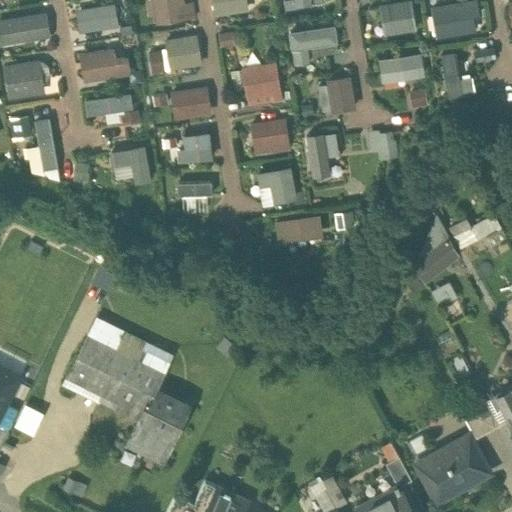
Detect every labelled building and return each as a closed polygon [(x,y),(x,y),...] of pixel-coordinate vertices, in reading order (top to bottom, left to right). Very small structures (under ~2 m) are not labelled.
[(152,0),(156,22),(185,17),(182,0),(152,0)] [(212,0),(216,16),(248,10),(245,0),(212,0)] [(415,29),(409,0),(400,0),(376,5),(382,35),(415,29)] [(433,34),(477,28),(472,0),(469,0),(429,6),(433,34)] [(76,9),(78,30),(118,25),(115,4),(76,9)] [(0,20),(0,45),(50,37),(46,13),(0,20)] [(336,44),(334,24),(287,30),(290,50),(336,44)] [(245,42),(246,27),(220,26),(220,42),(245,42)] [(201,64),(195,35),(164,41),(171,70),(201,64)] [(79,54),(83,81),(127,73),(122,47),(79,54)] [(452,50),(439,52),(447,94),(461,92),(452,50)] [(418,51),(375,58),(377,71),(420,63),(418,51)] [(0,66),(6,98),(41,92),(36,60),(0,66)] [(275,64),(243,70),(249,103),(281,97),(275,64)] [(354,106),(349,74),(325,77),(330,109),(354,106)] [(169,86),(154,86),(154,115),(168,115),(169,86)] [(169,92),(174,119),(208,112),(203,86),(169,92)] [(426,106),(423,88),(407,90),(411,109),(426,106)] [(130,93),(85,101),(88,116),(132,108),(130,93)] [(141,111),(126,110),(125,126),(141,127),(141,111)] [(10,116),(12,137),(32,135),(31,114),(10,116)] [(41,170),(55,168),(47,119),(32,121),(41,170)] [(250,126),(255,153),(289,147),(284,120),(250,126)] [(397,156),(392,128),(365,133),(370,161),(397,156)] [(209,157),(205,131),(180,135),(184,160),(209,157)] [(337,154),(334,131),(303,135),(310,175),(328,172),(325,156),(337,154)] [(149,179),(141,144),(109,151),(112,166),(130,162),(135,182),(149,179)] [(91,163),(68,161),(66,179),(90,180),(91,163)] [(294,199),(288,166),(255,172),(261,204),(294,199)] [(209,195),(209,183),(176,183),(176,195),(209,195)] [(473,222),(469,214),(450,223),(461,245),(502,225),(495,211),(473,222)] [(321,234),(318,215),(274,221),(277,241),(321,234)] [(413,288),(463,255),(449,234),(398,267),(413,288)] [(115,287),(121,270),(100,263),(94,280),(115,287)] [(96,316),(88,332),(139,357),(163,369),(170,353),(96,316)] [(139,357),(88,332),(67,374),(119,400),(126,384),(139,357)] [(163,369),(139,357),(126,384),(149,396),(152,390),(163,369)] [(0,413),(20,374),(0,364),(0,413)] [(62,385),(137,421),(139,416),(117,405),(119,400),(67,374),(62,385)] [(149,396),(126,384),(119,400),(117,405),(139,416),(149,396)] [(511,384),(498,392),(507,409),(511,406),(511,384)] [(186,407),(152,390),(149,396),(139,416),(137,421),(128,439),(162,456),(186,407)] [(507,409),(498,392),(487,398),(500,422),(510,417),(506,409),(507,409)] [(487,398),(463,411),(476,435),(500,422),(487,398)] [(25,401),(17,424),(36,430),(44,407),(25,401)] [(469,432),(416,461),(437,498),(490,470),(469,432)] [(412,478),(399,454),(386,461),(398,483),(399,482),(400,484),(412,478)] [(311,480),(322,504),(346,493),(334,469),(311,480)] [(84,491),(86,479),(68,476),(66,487),(84,491)] [(194,500),(187,511),(203,511),(217,484),(205,478),(194,500)] [(398,483),(356,506),(359,511),(414,511),(400,484),(399,482),(398,483)] [(229,489),(225,487),(224,488),(217,484),(203,511),(240,511),(247,499),(229,490),(229,489)] [(187,511),(194,500),(176,491),(165,511),(187,511)]
